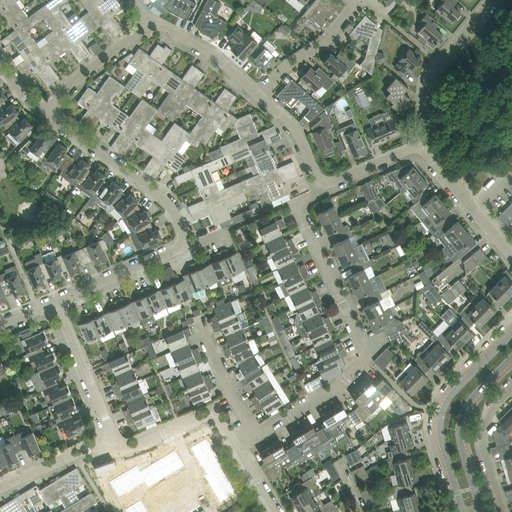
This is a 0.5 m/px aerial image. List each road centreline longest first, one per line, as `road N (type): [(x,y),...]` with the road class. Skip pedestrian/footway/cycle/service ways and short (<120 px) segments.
road 1 (residential): [(234,447),(344,384),(366,360),(300,210),(322,183)]
road 2 (residential): [(50,111),(152,190),(181,229),(182,243),(56,302)]
road 3 (tertiary): [(511,333),(441,416),(460,511)]
road 4 (tertiary): [(481,511),(459,421),(511,357)]
road 5 (residential): [(419,146),(427,75),(491,0)]
road 6 (residential): [(114,440),(56,302)]
road 7 (residential): [(114,440),(133,445),(199,416),(219,424),(234,447)]
road 8 (residential): [(502,511),(481,439),(487,408),(511,384)]
road 9 (residential): [(259,96),(358,0)]
road 10 (residential): [(50,111),(85,72),(150,24)]
road 11 (residential): [(259,96),(150,24)]
road 12 (residential): [(0,488),(114,440)]
